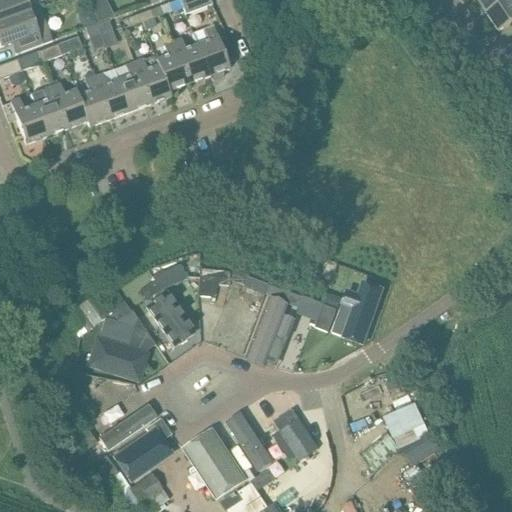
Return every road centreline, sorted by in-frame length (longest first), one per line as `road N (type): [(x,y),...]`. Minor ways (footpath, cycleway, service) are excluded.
road 1 (residential): [(511,257),(331,382),(247,382),(207,386),(196,395)]
road 2 (residential): [(270,89),(237,113),(34,186),(12,177),(0,146)]
road 3 (residential): [(511,127),(423,0)]
